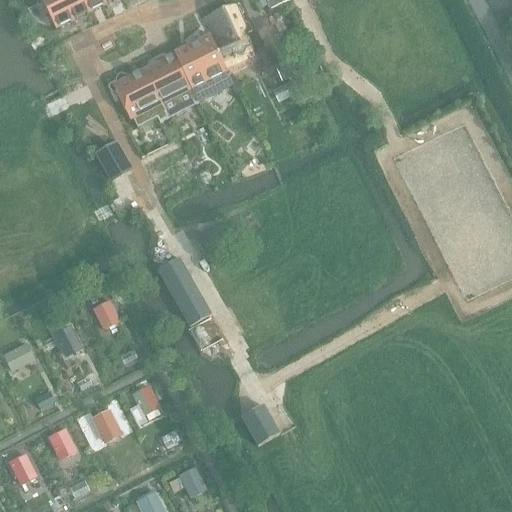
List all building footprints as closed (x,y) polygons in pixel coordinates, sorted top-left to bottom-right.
[(88,14),(81,0),(40,0),(56,31),(75,21),(76,22),(77,21),(76,20),(86,15),(86,17),(88,16),(87,15),(88,14)] [(81,0),(88,14),(107,5),(108,6),(109,5),(108,4),(115,0),(118,0),(119,0),(81,0)] [(266,0),(271,11),(292,1),(291,0),(266,0)] [(233,8),(204,20),(213,36),(210,37),(225,70),(246,60),(250,69),(259,64),(233,8)] [(210,37),(178,54),(202,103),(234,87),(230,79),(225,70),(210,37)] [(164,61),(146,71),(170,120),(199,106),(198,105),(202,103),(178,54),(175,55),(175,56),(172,57),(164,60),(164,61)] [(322,73),(316,60),(299,68),(294,57),(283,62),(274,66),(262,71),(264,76),(276,70),(282,84),(301,75),(305,83),(311,80),(323,75),(322,73)] [(132,78),(113,87),(130,122),(133,121),(138,130),(156,120),(157,120),(160,125),(170,120),(146,71),(139,74),(139,73),(131,77),(132,78)] [(130,169),(117,144),(116,145),(95,157),(109,181),(128,170),(130,169)] [(184,146),(146,165),(159,190),(197,171),(184,146)] [(224,224),(223,224),(195,239),(204,257),(233,242),(224,224)] [(211,317),(179,261),(158,273),(190,329),(211,317)] [(110,305),(94,313),(104,332),(120,324),(110,305)] [(70,330),(56,337),(67,359),(81,352),(70,330)] [(26,348),(5,359),(12,373),(33,362),(26,348)] [(149,391),(134,398),(144,418),(159,410),(149,391)] [(278,435),(263,408),(242,420),(257,447),(279,435),(278,435)] [(109,416),(95,423),(105,444),(119,437),(109,416)] [(65,433),(50,441),(61,462),(75,455),(65,433)] [(25,459),(11,466),(22,487),(35,480),(25,459)] [(195,471),(180,478),(191,499),(205,492),(195,471)] [(161,511),(154,496),(139,504),(142,511),(161,511)]
